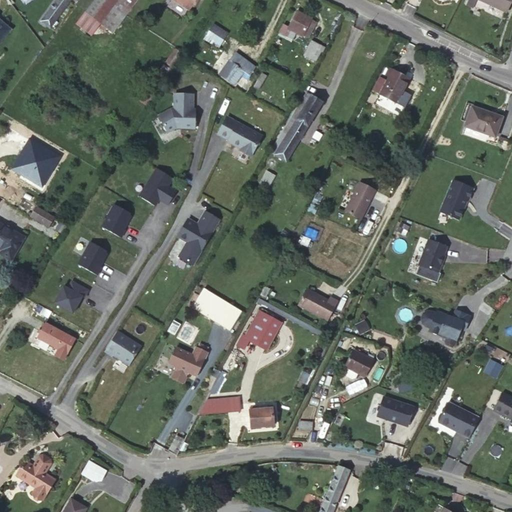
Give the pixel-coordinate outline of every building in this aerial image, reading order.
[(50,27),(70,0),(69,0),(56,0),(41,21),(50,27)] [(94,0),(76,23),(91,34),(100,23),(117,0),(94,0)] [(117,0),(100,23),(113,32),(137,0),(117,0)] [(173,0),(188,9),(194,0),(173,0)] [(468,0),(466,5),(473,8),(476,0),(468,0)] [(479,0),(506,12),(511,0),(479,0)] [(314,23),(309,21),(310,18),(296,11),(284,34),(293,38),(296,32),(302,35),(302,34),(307,37),(314,23)] [(0,41),(10,29),(0,20),(0,41)] [(218,48),(228,33),(213,24),(203,39),(218,48)] [(322,46),(311,40),(303,55),(314,60),(322,46)] [(165,64),(173,69),(183,54),(175,49),(165,64)] [(229,61),(219,75),(233,85),(241,75),(247,79),(249,76),(249,75),(255,67),(241,57),(239,59),(234,55),(230,61),(229,61)] [(372,90),(396,103),(407,81),(403,79),(405,76),(392,69),(389,76),(386,81),(379,77),(372,90)] [(259,90),(267,76),(262,73),(254,87),(259,90)] [(247,79),(241,89),(247,92),(254,80),(249,76),(247,79)] [(304,108),(275,155),(286,161),(322,101),(309,93),(301,106),(304,108)] [(193,94),(174,94),(174,109),(171,108),(159,116),(168,133),(177,129),(195,129),(195,109),(193,109),(193,94)] [(495,125),(499,126),(502,117),(471,106),(464,126),(491,136),(495,125)] [(264,137),(229,117),(219,134),(230,140),(229,142),(243,149),(241,151),(252,157),(264,137)] [(344,161),(350,149),(344,146),(338,157),(344,161)] [(173,177),(157,168),(139,195),(155,205),(159,199),(168,204),(177,191),(168,185),(173,177)] [(269,189),(276,176),(267,171),(260,184),(269,189)] [(440,212),(459,219),(463,209),(462,207),(464,204),(465,205),(467,200),(468,201),(473,188),(453,180),(440,212)] [(361,219),(375,190),(359,182),(345,211),(361,219)] [(125,205),(120,218),(154,231),(159,218),(125,205)] [(49,227),(54,218),(36,207),(30,216),(49,227)] [(198,224),(188,218),(177,236),(187,242),(178,256),(193,265),(219,220),(205,211),(198,224)] [(0,249),(2,250),(0,253),(11,260),(24,237),(0,223),(0,249)] [(441,261),(446,247),(428,240),(419,265),(438,273),(442,261),(441,261)] [(103,251),(82,288),(94,295),(115,258),(103,251)] [(265,297),(270,289),(265,286),(260,294),(265,297)] [(230,331),(241,311),(203,288),(191,307),(226,328),(230,331)] [(307,290),(299,305),(328,320),(337,301),(330,297),(328,301),(307,290)] [(266,347),(279,321),(260,310),(246,337),(249,338),(266,347)] [(446,317),(438,313),(437,314),(433,312),(428,312),(424,315),(423,320),(425,325),(428,328),(432,330),(433,334),(446,339),(447,337),(449,338),(447,343),(456,346),(460,338),(460,337),(458,334),(460,329),(465,330),(471,317),(467,315),(467,314),(456,310),(453,318),(447,316),(446,317)] [(179,324),(173,321),(167,331),(174,335),(179,324)] [(58,349),(66,334),(45,323),(37,337),(58,349)] [(230,331),(226,328),(218,341),(227,346),(235,333),(230,331)] [(142,348),(119,333),(106,353),(113,358),(114,357),(130,367),(142,348)] [(75,339),(66,334),(58,349),(55,355),(64,359),(75,339)] [(245,347),(249,338),(246,337),(242,335),(238,344),(245,347)] [(192,355),(175,347),(168,363),(176,366),(171,378),(183,383),(188,372),(196,376),(207,352),(205,352),(207,348),(199,344),(197,348),(196,347),(192,355)] [(365,376),(373,360),(353,350),(345,366),(346,366),(358,373),(365,376)] [(490,359),(484,373),(498,380),(505,366),(490,359)] [(358,373),(346,366),(343,372),(344,375),(352,379),(355,378),(358,373)] [(211,375),(216,378),(220,371),(214,368),(211,375)] [(417,388),(427,385),(425,379),(415,381),(417,388)] [(415,388),(413,380),(398,384),(400,392),(415,388)] [(511,396),(503,392),(494,410),(501,413),(501,414),(511,419),(511,421),(511,396)] [(414,405),(383,395),(376,417),(407,426),(414,405)] [(224,399),(224,402),(203,404),(197,414),(240,411),(239,398),(224,399)] [(479,418),(448,403),(439,422),(470,437),(479,418)] [(268,409),(264,409),(249,411),(250,427),(274,425),(273,409),(268,409)] [(312,430),(312,422),(299,421),(299,429),(312,430)] [(168,451),(176,455),(184,439),(176,435),(168,451)] [(40,455),(33,466),(44,473),(51,462),(50,459),(43,455),(40,455)] [(33,466),(25,461),(17,475),(36,487),(33,493),(43,499),(55,479),(44,473),(33,466)] [(99,482),(104,472),(85,461),(79,471),(99,482)] [(332,511),(349,470),(339,466),(319,511),(332,511)] [(63,511),(83,511),(86,508),(71,499),(63,511)]
